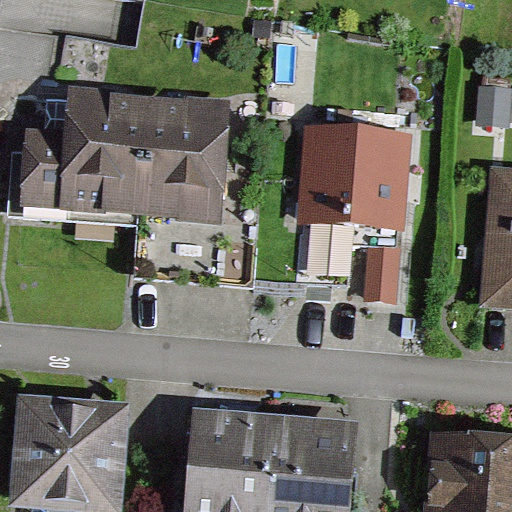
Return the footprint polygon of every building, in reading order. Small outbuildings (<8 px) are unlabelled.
[(222,224),(230,118),(73,106),(70,149),(40,147),(35,210),(222,224)] [(406,143),(308,138),(304,223),(402,228),(406,143)] [(511,182),(501,182),(491,311),(511,312),(511,182)] [(359,252),(357,299),(383,300),(385,254),(359,252)] [(122,511),(130,401),(17,393),(9,504),(116,511),(122,511)] [(268,511),(272,414),(192,407),(183,511),(268,511)] [(352,511),(358,422),(272,414),(268,511),(352,511)] [(511,511),(511,453),(438,450),(434,511),(511,511)]
